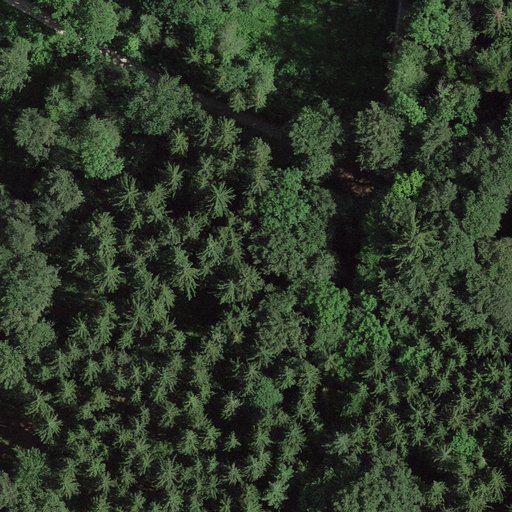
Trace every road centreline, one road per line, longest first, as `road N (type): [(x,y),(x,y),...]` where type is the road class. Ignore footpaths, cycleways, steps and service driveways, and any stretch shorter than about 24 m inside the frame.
road 1 (track): [(330,511),(406,0)]
road 2 (track): [(11,0),(379,183)]
